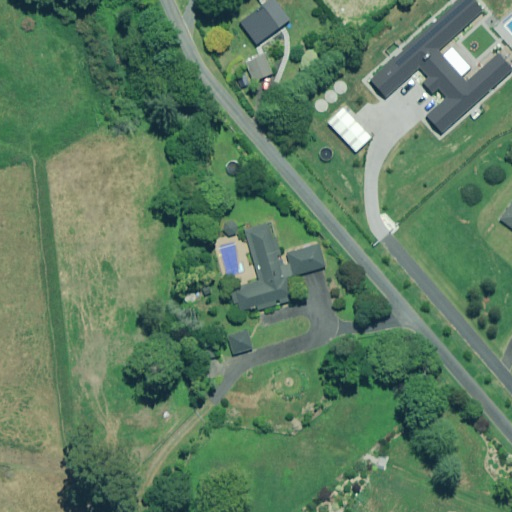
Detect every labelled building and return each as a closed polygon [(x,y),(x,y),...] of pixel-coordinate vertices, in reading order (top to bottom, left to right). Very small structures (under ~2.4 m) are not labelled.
[(274,75),(267,57),(248,65),(255,82),(274,75)] [(511,207),(502,221),(511,228),(511,207)] [(273,241),(269,225),(246,231),(260,282),(235,289),(242,313),(258,309),(258,312),(292,302),(275,240),(273,241)] [(326,268),(320,245),(288,254),(294,277),(326,268)] [(254,351),(249,331),(229,336),(234,356),(254,351)]
